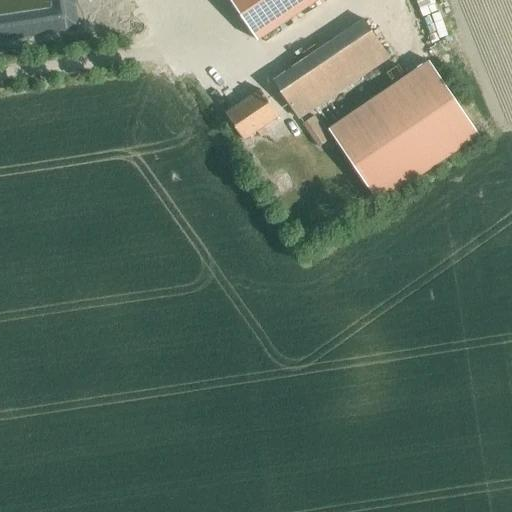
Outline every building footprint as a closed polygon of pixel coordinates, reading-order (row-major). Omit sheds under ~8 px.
[(229,0),(244,22),(257,41),(317,0),(229,0)] [(273,81),(299,119),(389,58),(363,19),(273,81)] [(428,61),(327,129),(378,204),(479,136),(428,61)] [(260,137),(267,132),(263,126),(278,116),(260,90),(225,114),(243,140),(256,131),(260,137)] [(302,124),(318,147),(329,139),(314,116),(302,124)]
